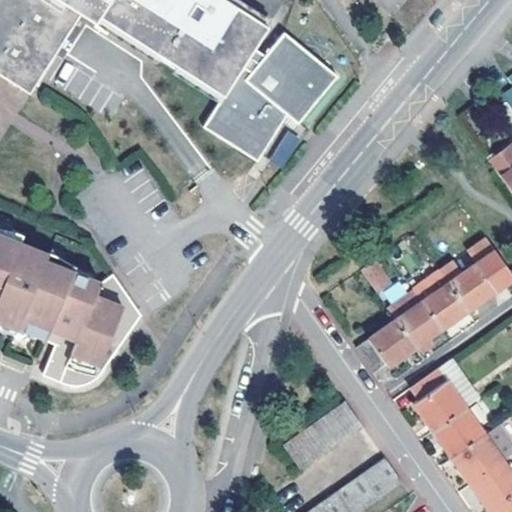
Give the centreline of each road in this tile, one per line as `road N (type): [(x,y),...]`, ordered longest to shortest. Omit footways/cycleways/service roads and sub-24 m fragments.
road 1 (tertiary): [(269,261),(488,0)]
road 2 (tertiary): [(155,448),(188,381),(269,261)]
road 3 (residential): [(370,404),(269,261)]
road 4 (residential): [(370,404),(511,306)]
road 5 (residential): [(446,511),(370,404)]
